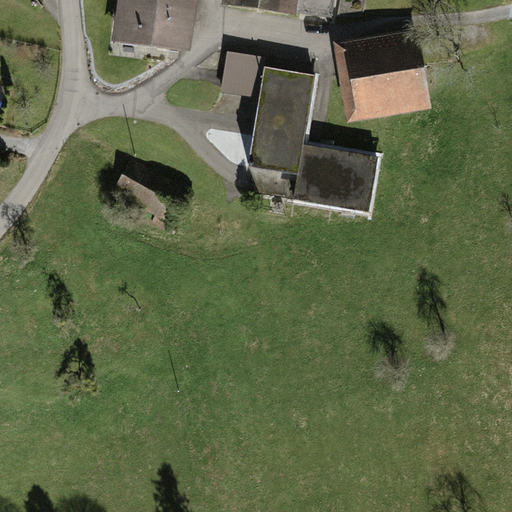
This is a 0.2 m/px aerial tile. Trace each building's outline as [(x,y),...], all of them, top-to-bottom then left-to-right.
[(116,0),(116,1),(125,2),(120,39),(185,47),(190,0),(116,0)] [(258,0),(258,6),(330,17),(332,0),(258,0)] [(419,28),(334,42),(346,124),(432,109),(419,28)] [(303,145),(314,76),(264,68),(266,59),(229,54),(223,89),(259,95),(248,166),(298,174),(294,200),(368,212),(377,157),(303,145)] [(193,190),(131,159),(114,194),(177,227),(193,190)]
